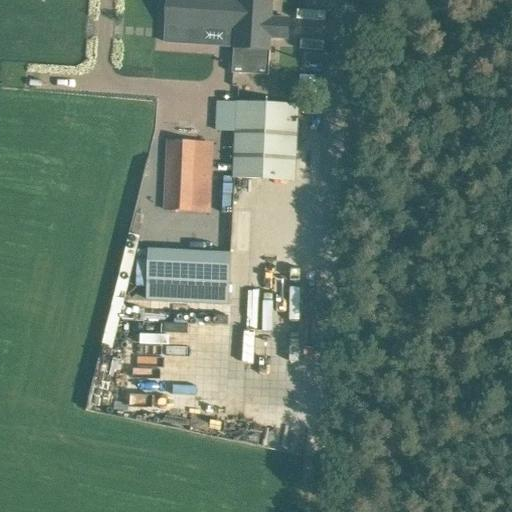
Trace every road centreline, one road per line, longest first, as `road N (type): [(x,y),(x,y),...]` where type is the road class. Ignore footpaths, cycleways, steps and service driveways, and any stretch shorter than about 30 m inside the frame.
road 1 (unclassified): [(344,0),(328,339)]
road 2 (track): [(317,511),(328,339)]
